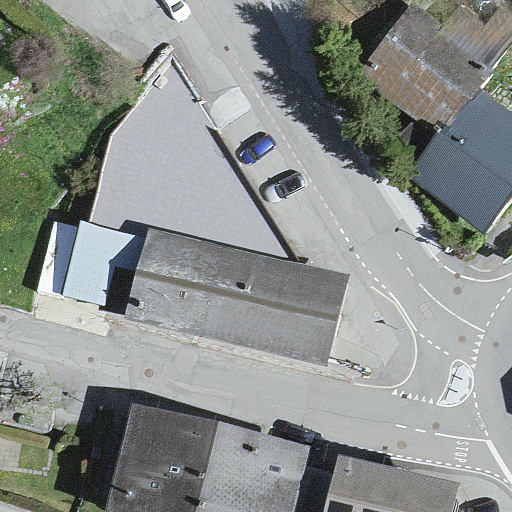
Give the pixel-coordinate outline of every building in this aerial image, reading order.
[(453,137),(498,78),(418,19),(374,78),(453,137)] [(511,215),(511,118),(491,102),(426,182),(495,237),(511,215)] [(37,285),(129,311),(151,235),(59,208),(37,285)] [(345,365),(363,284),(240,258),(244,238),(213,231),(210,244),(161,233),(159,245),(142,322),(345,365)] [(314,511),(329,457),(153,412),(127,511),(314,511)] [(481,511),(486,489),(403,473),(371,466),(362,511),(481,511)]
